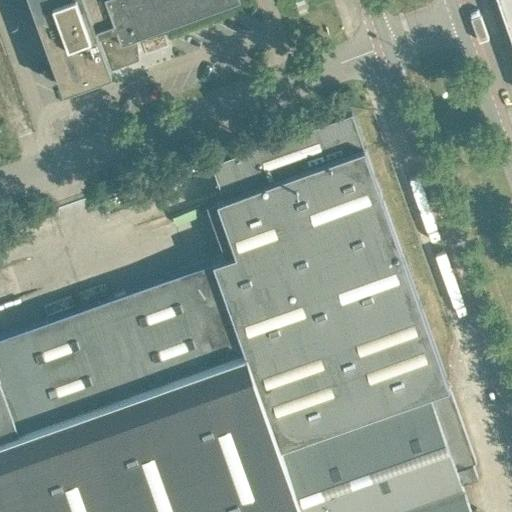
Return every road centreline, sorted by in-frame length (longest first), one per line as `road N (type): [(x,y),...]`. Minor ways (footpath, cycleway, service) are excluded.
road 1 (tertiary): [(386,45),(511,398)]
road 2 (tertiary): [(511,161),(461,18)]
